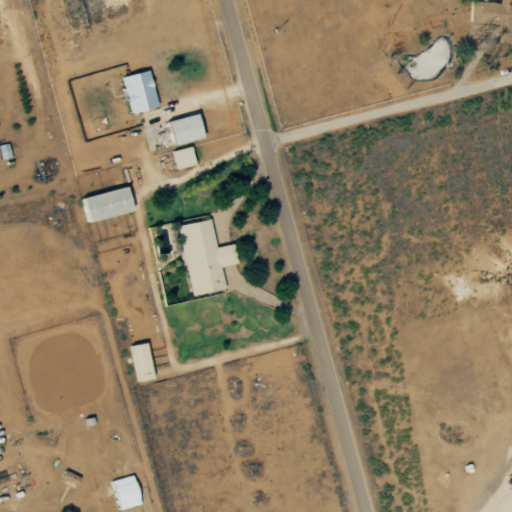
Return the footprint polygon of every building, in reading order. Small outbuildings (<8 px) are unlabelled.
[(470,2),(469,23),(505,25),(504,43),(511,43),(511,0),(504,0),(505,3),(470,2)] [(156,107),(146,70),(121,77),(130,114),(156,107)] [(173,146),(201,137),(195,114),(166,122),(173,146)] [(194,165),(189,147),(171,151),(176,170),(194,165)] [(80,198),(86,222),(130,211),(124,187),(80,198)] [(189,296),(223,290),(219,267),(236,264),(232,245),(214,248),(209,220),(176,226),(189,296)] [(136,382),(152,379),(144,343),(128,346),(136,382)] [(110,482),(118,511),(139,504),(131,475),(110,482)]
